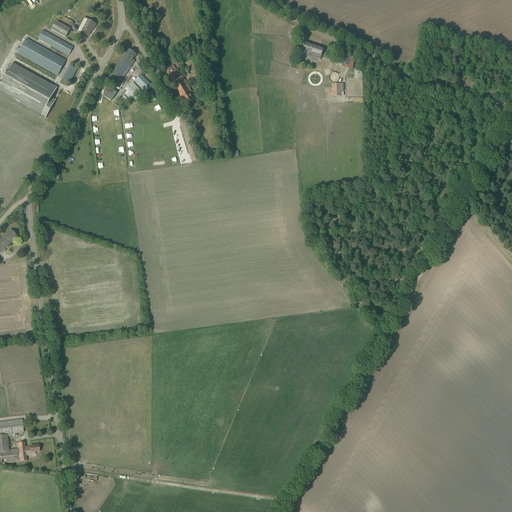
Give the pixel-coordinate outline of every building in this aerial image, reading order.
[(96,24),(92,22),(88,20),(81,32),(88,36),(93,28),(94,29),(96,24)] [(70,30),(56,22),(51,30),(66,38),(70,30)] [(73,48),(50,34),(43,30),(38,38),(45,43),(69,56),(73,48)] [(18,54),(51,72),(57,76),(66,61),(26,39),(18,54)] [(321,57),(324,49),(305,42),(302,50),(309,52),(308,56),(320,60),(321,57)] [(158,44),(153,49),(156,52),(161,47),(158,44)] [(129,50),(113,72),(108,78),(118,85),(135,62),(133,60),(136,55),(129,50)] [(349,66),(350,57),(338,55),(338,58),(343,59),(342,65),(349,66)] [(56,88),(12,63),(0,85),(0,94),(44,119),(53,103),(49,101),(56,88)] [(70,83),(75,72),(77,69),(70,66),(63,79),(70,83)] [(173,66),(170,68),(166,70),(173,82),(181,78),(173,66)] [(146,92),(152,86),(141,75),(135,80),(146,92)] [(143,94),(136,86),(132,82),(125,89),(128,92),(126,95),(129,99),(132,96),(136,100),(143,94)] [(190,93),(183,82),(175,87),(186,105),(194,101),(189,93),(190,93)] [(110,87),(104,96),(113,101),(118,92),(110,87)] [(0,252),(13,240),(16,237),(10,230),(0,240),(0,252)] [(22,420),(0,422),(0,464),(1,464),(20,462),(26,461),(26,456),(35,455),(35,452),(39,452),(38,445),(30,446),(30,447),(25,448),(24,443),(17,443),(17,449),(9,450),(7,435),(23,433),(22,420)] [(98,482),(99,475),(86,473),(85,480),(98,482)]
